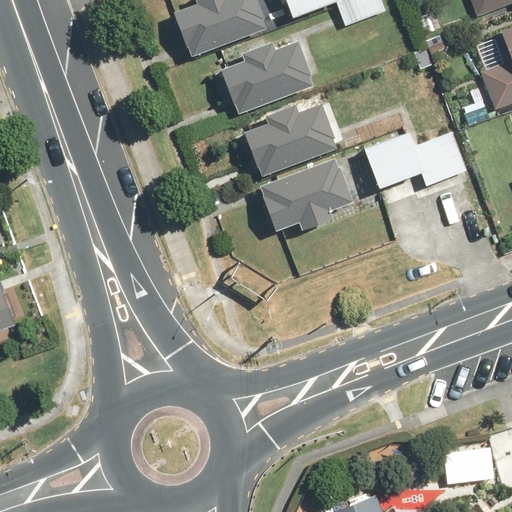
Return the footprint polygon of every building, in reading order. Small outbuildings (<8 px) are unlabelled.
[(202,0),(205,5),(181,14),(199,58),(273,29),(270,21),(273,20),(264,0),(202,0)] [(291,0),(300,20),(341,2),(351,26),(390,9),(386,0),(291,0)] [(511,0),(472,0),(479,16),(511,2),(511,0)] [(511,30),(506,33),(511,47),(511,67),(485,79),(501,117),(511,112),(511,30)] [(252,62),(228,71),(246,115),(320,86),(317,78),(320,77),(306,42),(283,51),(280,43),(249,55),(252,62)] [(275,124),(251,133),(269,177),(343,148),(340,140),(343,139),(329,104),(306,113),(303,105),(272,117),(275,124)] [(419,134),(374,150),(389,193),(427,179),(429,185),(469,170),(456,134),(424,146),(419,134)] [(321,218),(325,226),(373,205),(350,152),(262,191),(282,235),(321,218)] [(18,321),(0,284),(0,345),(7,342),(0,329),(18,321)] [(374,511),(368,497),(332,511),(374,511)]
